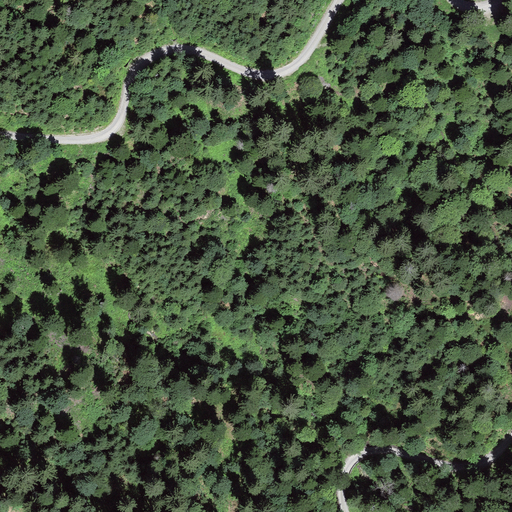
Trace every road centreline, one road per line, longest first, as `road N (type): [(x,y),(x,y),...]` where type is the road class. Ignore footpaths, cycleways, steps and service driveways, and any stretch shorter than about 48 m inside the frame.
road 1 (track): [(341,0),(305,57),(279,74),(248,74),(198,50),(170,48),(134,69),(123,114),(108,132),(76,140),(0,135)]
road 2 (track): [(346,511),(340,478),(359,451),(455,469),(473,467),(511,439)]
